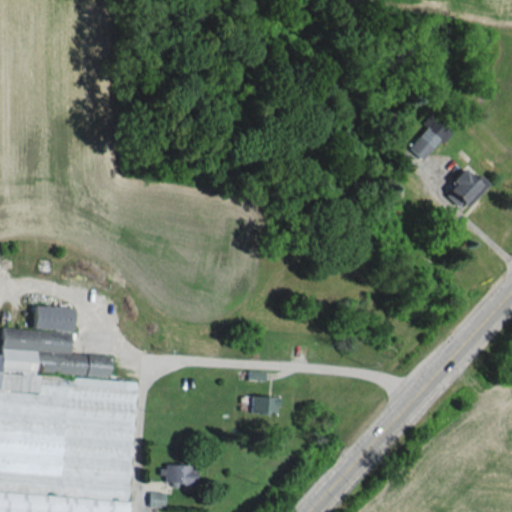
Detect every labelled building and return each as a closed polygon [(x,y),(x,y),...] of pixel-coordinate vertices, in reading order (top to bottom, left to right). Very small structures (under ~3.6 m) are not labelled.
[(420,159),(438,138),(442,141),(450,132),(429,113),(420,123),(425,126),(406,147),(420,159)] [(463,209),(487,183),(477,173),(472,178),(460,167),(448,180),(452,184),(444,192),(463,209)] [(0,511),(124,511),(134,381),(33,373),(33,372),(107,377),(109,355),(67,352),(70,307),(33,305),(31,329),(1,327),(0,341),(0,511)] [(275,396),(249,395),(248,412),(275,412),(275,396)] [(196,466),(160,465),(160,482),(196,482),(196,466)] [(162,492),(148,491),(147,505),(162,506),(162,492)]
